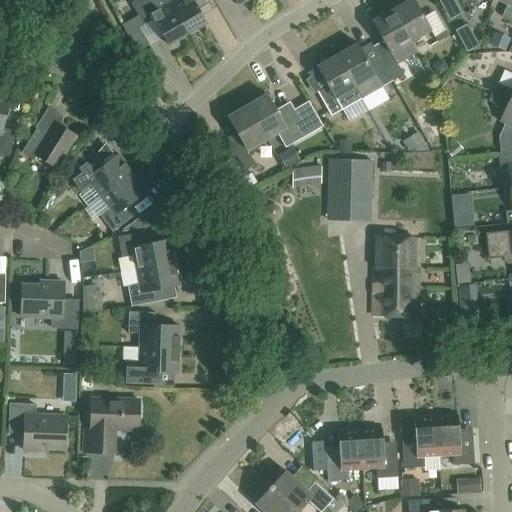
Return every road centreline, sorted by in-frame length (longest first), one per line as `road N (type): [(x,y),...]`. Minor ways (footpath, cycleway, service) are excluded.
road 1 (residential): [(283,386),(255,298),(212,209),(152,131)]
road 2 (residential): [(152,131),(334,0)]
road 3 (unclassified): [(283,386),(496,357)]
road 4 (unclassified): [(175,511),(220,450),(283,386)]
road 5 (residential): [(506,511),(496,357)]
